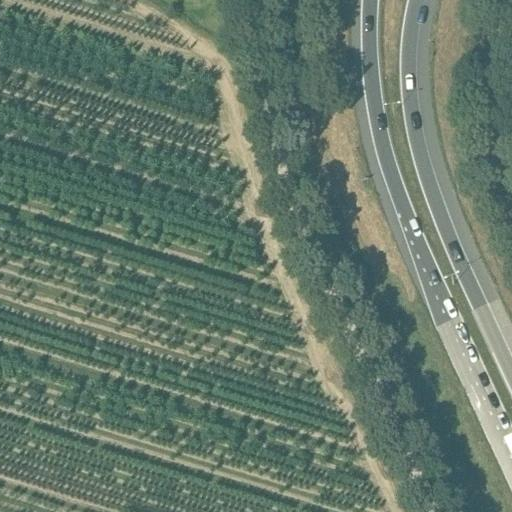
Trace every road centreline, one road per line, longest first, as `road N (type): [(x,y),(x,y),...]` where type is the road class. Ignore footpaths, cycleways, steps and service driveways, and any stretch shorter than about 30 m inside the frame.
road 1 (unclassified): [(435,511),(284,170),(269,103),(265,0)]
road 2 (motorway): [(369,0),(373,108),(388,173),(511,460)]
road 3 (motorway): [(511,375),(427,178),(410,93),(418,0)]
